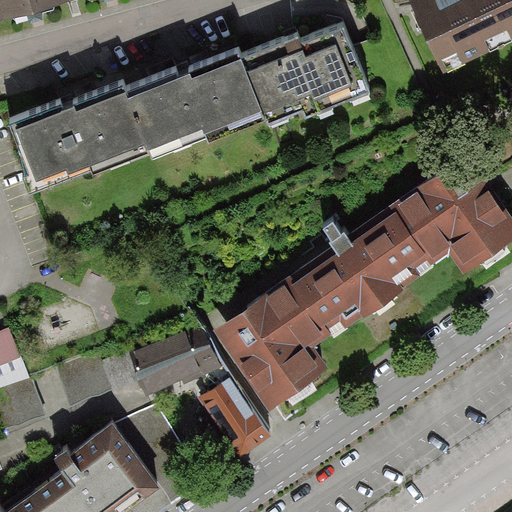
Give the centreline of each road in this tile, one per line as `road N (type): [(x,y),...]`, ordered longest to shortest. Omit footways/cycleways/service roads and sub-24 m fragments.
road 1 (residential): [(511,309),(220,511)]
road 2 (residential): [(0,59),(205,0)]
